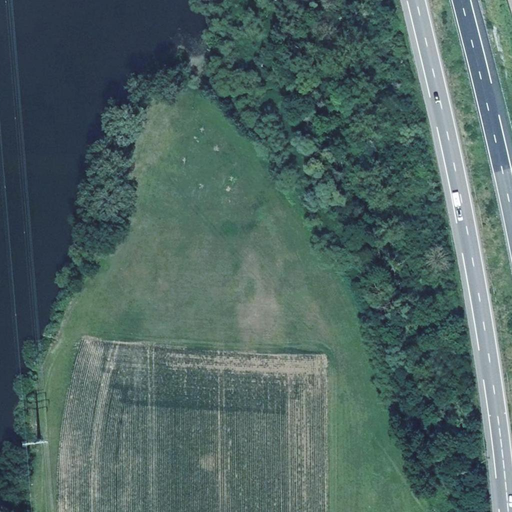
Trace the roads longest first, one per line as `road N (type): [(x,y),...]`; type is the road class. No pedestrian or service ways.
road 1 (motorway): [(415,0),(455,164),(508,511)]
road 2 (motorway): [(511,216),(461,0)]
